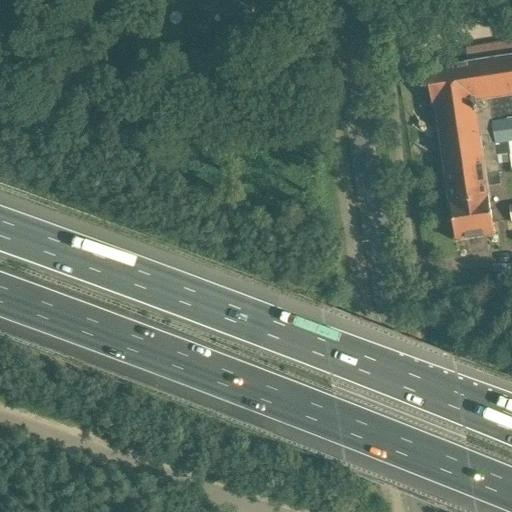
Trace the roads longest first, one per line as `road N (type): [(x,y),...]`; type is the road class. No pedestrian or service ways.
road 1 (motorway): [(0,298),(511,492)]
road 2 (motorway): [(511,424),(0,232)]
road 3 (secondary): [(418,511),(339,0)]
road 4 (unclassified): [(0,425),(263,511)]
